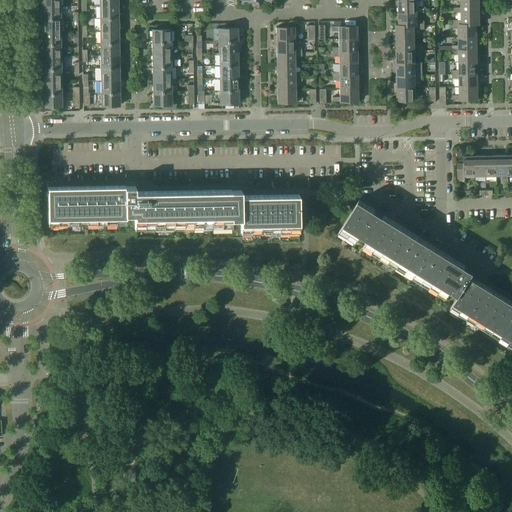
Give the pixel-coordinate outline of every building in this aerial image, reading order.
[(399,5),(399,12),(417,12),(424,12),(424,8),(417,8),(417,0),(403,0),(399,0),(398,0),(395,0),(396,0),(396,5),(399,5)] [(454,12),(461,12),(461,11),(480,11),(480,4),(482,3),(482,0),(461,0),(461,7),(454,7),(454,12)] [(100,5),(100,18),(118,18),(118,5),(100,5)] [(42,6),(42,19),(60,18),(60,6),(42,6)] [(452,20),(452,24),(477,24),(480,24),(480,16),(482,16),(482,11),(483,11),(480,11),(461,11),(461,12),(461,20),(452,20)] [(399,17),(399,24),(399,25),(424,24),(424,20),(417,20),(417,12),(399,12),(396,12),(396,13),(397,13),(397,17),(399,17)] [(42,19),(42,31),(60,31),(60,18),(42,19)] [(100,18),(100,30),(118,30),(118,18),(100,18)] [(394,33),(394,38),(415,37),(415,29),(424,29),(424,24),(399,25),(399,24),(396,24),(396,33),(394,33)] [(459,28),(459,36),(480,36),(480,31),(477,31),(477,24),(452,24),(452,28),(459,28)] [(338,30),(338,39),(359,38),(359,34),(357,34),(357,25),(331,26),(331,31),(338,30)] [(274,35),(274,40),(294,39),(294,31),(301,31),(301,26),(276,27),(276,35),(274,35)] [(219,28),(219,41),(237,40),(237,28),(219,28)] [(152,29),(152,42),(170,42),(170,29),(152,29)] [(100,30),(100,43),(119,42),(118,30),(100,30)] [(42,31),(42,44),(61,43),(60,31),(42,31)] [(452,45),(452,49),(477,49),(477,41),(480,41),(480,36),(459,36),(459,45),(452,45)] [(397,43),(397,50),(422,50),(422,45),(415,46),(415,37),(394,38),(394,42),(397,43)] [(332,47),(332,51),(357,51),(357,43),(359,43),(359,38),(338,39),(339,47),(332,47)] [(276,44),(276,52),(302,52),(302,47),(295,47),(294,39),(274,40),(274,44),(276,44)] [(219,41),(219,53),(238,53),(237,40),(219,41)] [(100,43),(101,55),(119,55),(119,42),(100,43)] [(152,42),(152,54),(171,54),(170,42),(152,42)] [(42,44),(42,56),(61,56),(61,43),(42,44)] [(459,53),(459,61),(480,61),(480,56),(477,56),(477,49),(452,49),(452,53),(459,53)] [(394,58),(394,62),(415,62),(415,54),(422,54),(422,50),(397,50),(397,58),(394,58)] [(339,55),(339,63),(360,63),(360,58),(357,58),(357,51),(332,51),(332,55),(339,55)] [(274,60),(274,65),(295,64),(295,56),(302,56),(302,52),(276,52),(276,60),(274,60)] [(219,53),(220,66),(238,65),(238,53),(219,53)] [(152,54),(153,67),(171,66),(171,54),(152,54)] [(101,55),(101,68),(119,67),(119,55),(101,55)] [(42,56),(43,69),(61,68),(61,56),(42,56)] [(452,70),(452,74),(478,73),(478,66),(480,66),(480,61),(459,61),(459,70),(452,70)] [(397,67),(397,75),(422,74),(422,70),(415,70),(415,62),(394,62),(394,67),(397,67)] [(332,72),(332,76),(357,75),(357,68),(360,68),(360,63),(339,63),(339,72),(332,72)] [(277,69),(277,77),(302,76),(302,72),(295,72),(295,64),(274,65),(274,69),(277,69)] [(220,66),(220,78),(238,78),(238,65),(220,66)] [(153,67),(153,79),(171,79),(171,66),(153,67)] [(101,68),(101,80),(119,80),(119,67),(101,68)] [(43,69),(43,81),(61,81),(61,68),(43,69)] [(459,78),(460,86),(480,86),(480,81),(478,81),(478,73),(452,74),(452,78),(459,78)] [(395,82),(395,87),(415,87),(415,79),(422,79),(422,74),(397,75),(397,82),(395,82)] [(339,80),(339,88),(360,88),(360,83),(357,83),(357,75),(332,76),(332,80),(339,80)] [(275,85),(275,89),(295,89),(295,81),(302,81),(302,76),(277,77),(277,85),(275,85)] [(220,78),(220,90),(238,90),(238,78),(220,78)] [(153,79),(153,92),(171,91),(171,79),(153,79)] [(101,80),(101,93),(119,92),(119,80),(101,80)] [(43,81),(43,93),(61,93),(61,81),(43,81)] [(480,86),(460,86),(460,94),(453,95),(453,99),(478,99),(478,91),(481,91),(480,86)] [(415,87),(395,87),(395,92),(397,92),(398,100),(423,100),(423,95),(416,95),(415,87)] [(360,88),(339,88),(339,97),(332,97),(333,101),(358,101),(358,92),(360,92),(360,88)] [(295,89),(275,89),(275,94),(277,94),(277,102),(303,102),(302,97),(296,97),(295,89)] [(238,90),(220,90),(220,103),(238,103),(238,90)] [(171,91),(153,92),(153,104),(162,104),(162,109),(176,109),(175,103),(172,103),(171,91)] [(119,92),(101,93),(101,105),(120,105),(119,92)] [(61,93),(43,93),(43,106),(62,106),(61,93)] [(475,176),(475,155),(463,155),(463,159),(457,160),(458,180),(464,180),(464,176),(475,176)] [(485,155),(475,155),(475,176),(486,175),(485,155)] [(496,155),(485,155),(486,175),(497,175),(496,155)] [(507,155),(496,155),(497,175),(507,175),(507,155)] [(125,186),(48,187),(48,192),(48,225),(126,223),(126,212),(135,212),(135,229),(232,227),(232,216),(241,216),(241,233),(299,232),(299,212),(299,194),(241,196),(241,189),(240,189),(240,188),(236,188),(232,188),(232,190),(231,190),(135,191),(135,185),(134,185),(133,185),(133,184),(130,184),(126,184),(126,185),(125,186)] [(362,233),(369,238),(364,247),(446,298),(452,289),(460,293),(451,308),(511,345),(511,301),(471,276),(474,271),(359,199),(339,232),(356,242),(362,233)]
